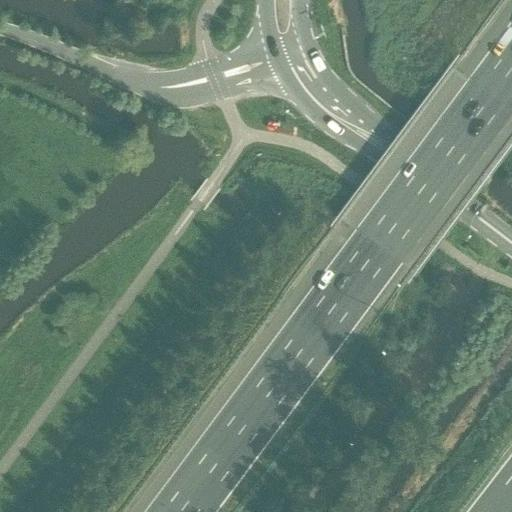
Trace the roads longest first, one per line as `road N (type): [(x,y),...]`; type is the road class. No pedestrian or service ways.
road 1 (motorway): [(511,67),(179,511)]
road 2 (tertiary): [(276,57),(215,77),(146,86),(0,28)]
road 3 (secondary): [(276,57),(315,113),(390,153)]
road 4 (secondary): [(511,243),(390,153)]
road 5 (secondary): [(390,153),(342,101),(308,47)]
